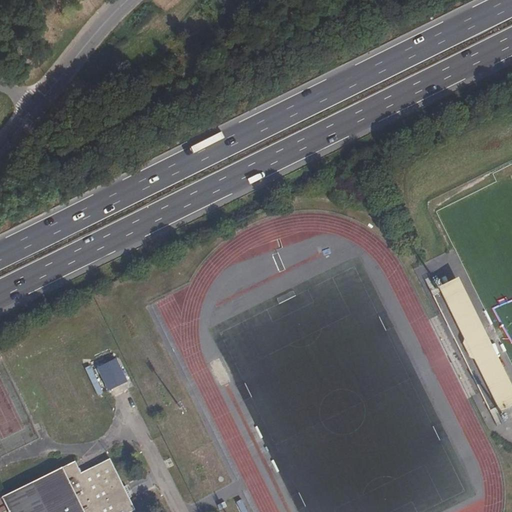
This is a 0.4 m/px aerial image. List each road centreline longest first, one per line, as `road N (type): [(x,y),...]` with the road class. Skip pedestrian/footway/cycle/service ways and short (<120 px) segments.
road 1 (motorway): [(511,0),(0,254)]
road 2 (motorway): [(0,296),(511,44)]
road 3 (tertiary): [(31,109),(123,0)]
